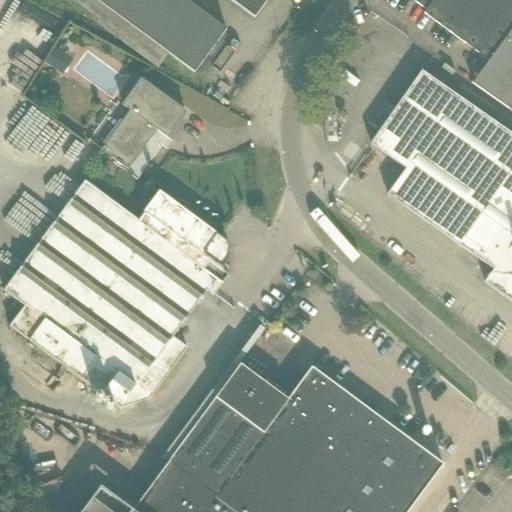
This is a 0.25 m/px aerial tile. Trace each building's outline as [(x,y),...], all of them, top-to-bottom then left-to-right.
[(93,0),(194,74),(226,31),(187,2),(188,0),(229,0),(255,19),(268,0),(93,0)] [(511,0),(415,0),(414,2),(426,11),(424,14),(489,63),(473,84),(511,112),(511,0)] [(44,62),(62,76),(73,62),(55,47),(44,62)] [(511,136),(421,73),(371,145),(406,170),(387,196),(494,271),(484,284),(511,303),(511,136)] [(131,112),(101,151),(116,162),(116,163),(120,166),(121,165),(127,170),(156,131),(167,139),(185,114),(141,82),(123,106),(131,112)] [(21,100),(14,110),(77,156),(85,146),(21,100)] [(72,199),(3,292),(24,308),(9,328),(119,410),(149,400),(187,350),(172,339),(204,296),(206,292),(213,297),(228,276),(222,271),(224,267),(226,269),(227,268),(225,266),(222,264),(220,262),(219,260),(218,258),(221,255),(220,251),(217,250),(218,246),(219,243),(221,239),(223,238),(222,237),(220,239),(187,214),(185,209),(180,205),(174,205),(165,198),(161,200),(157,201),(153,199),(143,214),(144,215),(138,222),(84,183),(72,199)] [(100,487),(81,511),(408,511),(442,466),(372,414),(376,408),(370,403),(365,409),(311,369),(287,402),(239,367),(132,511),(100,487)]
